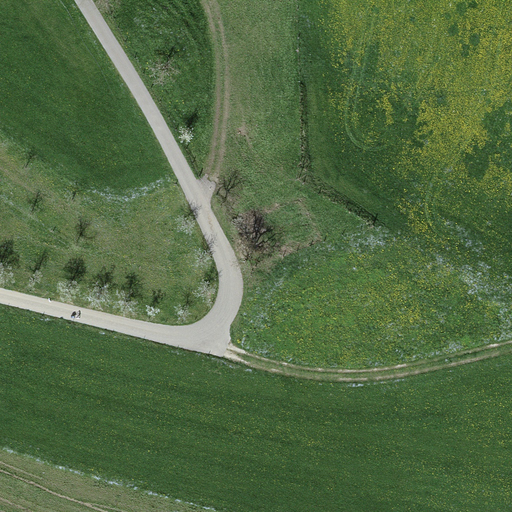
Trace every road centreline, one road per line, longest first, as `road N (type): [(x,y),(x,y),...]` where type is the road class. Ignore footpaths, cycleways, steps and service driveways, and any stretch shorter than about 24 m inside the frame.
road 1 (unclassified): [(0,295),(192,337),(211,333),(228,307),(218,243),(83,0)]
road 2 (track): [(511,351),(400,380),(342,383),(294,378),(192,337)]
